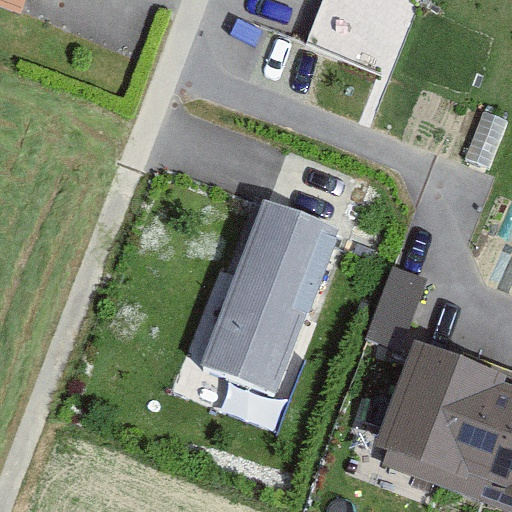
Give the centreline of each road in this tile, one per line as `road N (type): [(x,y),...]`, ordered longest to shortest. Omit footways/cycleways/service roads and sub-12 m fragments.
road 1 (track): [(128,167),(0,504)]
road 2 (residential): [(192,0),(128,167)]
